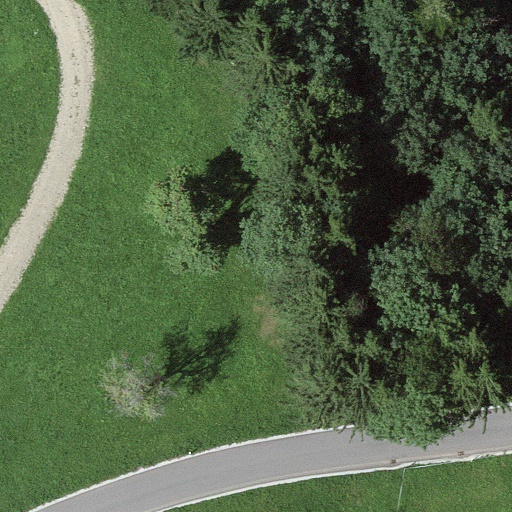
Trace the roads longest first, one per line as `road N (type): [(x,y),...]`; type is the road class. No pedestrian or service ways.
road 1 (unclassified): [(77,511),(329,450),(511,425)]
road 2 (track): [(61,0),(90,82),(0,318)]
